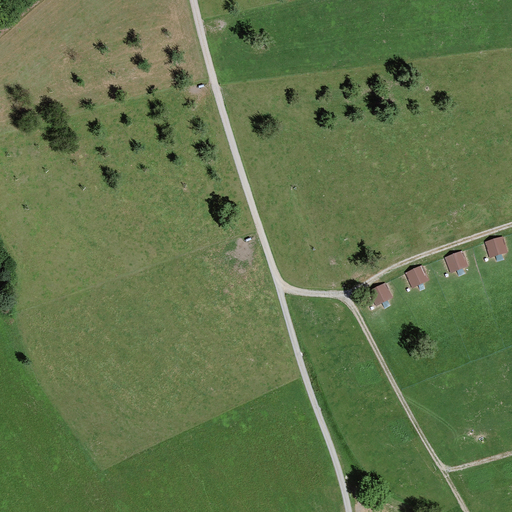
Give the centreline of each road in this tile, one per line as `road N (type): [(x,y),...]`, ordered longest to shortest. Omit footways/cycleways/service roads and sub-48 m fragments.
road 1 (track): [(192,0),(349,511)]
road 2 (track): [(278,285),(347,300),(467,511)]
